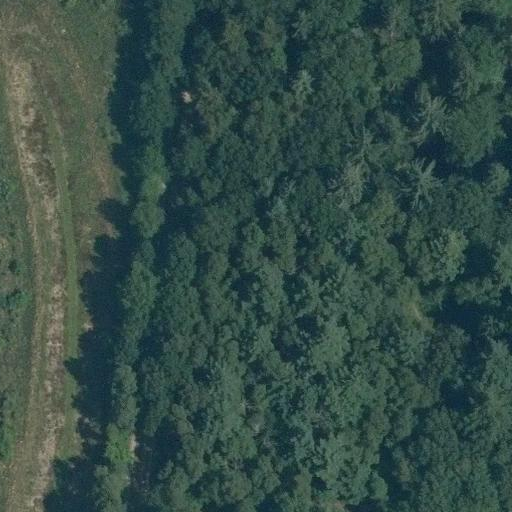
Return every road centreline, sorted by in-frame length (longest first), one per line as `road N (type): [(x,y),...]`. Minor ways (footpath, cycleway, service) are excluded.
road 1 (track): [(138,511),(200,0)]
road 2 (track): [(431,0),(401,248),(408,304),(433,345),(511,364)]
